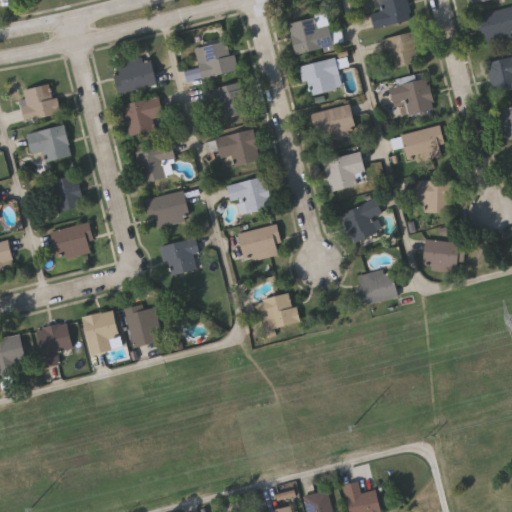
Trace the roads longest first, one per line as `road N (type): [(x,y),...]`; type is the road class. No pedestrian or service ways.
road 1 (residential): [(72,18),(130,270),(121,280),(0,309)]
road 2 (residential): [(322,266),(255,0)]
road 3 (secondary): [(0,60),(259,0)]
road 4 (residential): [(442,0),(497,215)]
road 5 (secondary): [(144,0),(0,33)]
